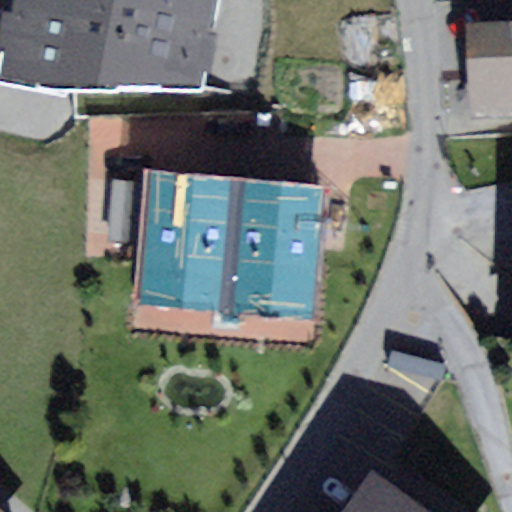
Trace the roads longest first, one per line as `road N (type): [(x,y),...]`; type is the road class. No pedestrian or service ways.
road 1 (residential): [(408,267),(276,511)]
road 2 (residential): [(511,501),(451,305),(408,267)]
road 3 (residential): [(425,207),(429,112),(415,0)]
